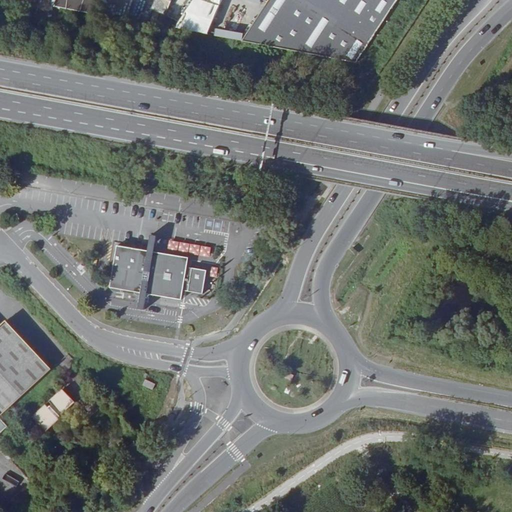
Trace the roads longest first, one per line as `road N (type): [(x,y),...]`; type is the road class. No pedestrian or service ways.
road 1 (trunk): [(439,155),(0,76)]
road 2 (secondary): [(324,323),(320,288),(329,258),(446,72),(511,8)]
road 3 (secondary): [(477,0),(325,216),(276,318)]
road 4 (trunk): [(0,101),(284,153)]
road 5 (trunk): [(284,153),(311,168),(511,206)]
road 6 (trunk): [(284,153),(511,194)]
road 7 (unclassified): [(0,240),(80,328),(147,355)]
road 8 (trunk): [(342,396),(511,422)]
road 9 (trunk): [(511,400),(412,383),(348,361)]
road 10 (secondary): [(170,511),(250,439),(287,423)]
road 11 (unclassified): [(182,370),(194,382),(198,407),(159,496)]
road 12 (secondary): [(244,391),(159,496)]
